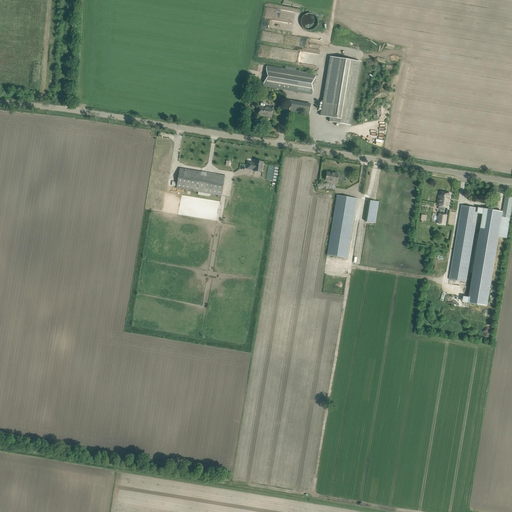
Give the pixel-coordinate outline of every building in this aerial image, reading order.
[(304,29),(307,30),(309,31),(311,30),(312,30),(314,29),(315,28),(317,26),(317,24),(318,22),(318,20),(317,18),(316,17),(315,15),(312,14),(310,13),(308,13),(305,14),(304,15),(303,16),(302,17),(301,19),(300,22),(301,24),(301,26),(303,28),(304,29)] [(321,115),(330,117),(329,121),(350,124),(360,61),(331,56),(321,115)] [(293,65),(289,64),(289,67),(286,66),(286,69),(266,66),(263,87),(312,95),(316,73),(313,72),(313,73),(299,71),(299,70),(296,69),(297,68),(293,67),(293,65)] [(291,100),(289,111),(297,112),(299,102),(291,100)] [(258,115),(271,117),(273,108),(265,106),(265,104),(264,103),(262,103),(261,103),(260,105),(258,115)] [(247,165),(247,169),(253,170),(253,171),(258,172),(261,172),(261,171),(263,162),(255,161),(254,163),(248,162),(247,165)] [(221,196),(225,176),(180,168),(176,188),(221,196)] [(338,174),(327,172),(325,181),(337,183),(338,174)] [(439,196),(437,206),(444,207),(443,211),(443,214),(440,214),(438,223),(445,225),(447,215),(448,208),(451,193),(441,192),(440,196),(439,196)] [(327,255),(347,258),(357,198),(336,195),(327,255)] [(461,210),(449,279),(461,281),(465,282),(466,282),(467,278),(468,272),(478,214),(478,213),(483,213),(483,214),(480,233),(473,273),(472,278),(469,297),(465,296),(464,296),(463,302),(487,306),(499,237),(507,238),(510,219),(511,207),(511,197),(505,196),(505,199),(503,212),(486,209),(485,210),(478,208),(479,208),(462,205),(461,210)] [(379,202),(368,200),(365,221),(375,223),(379,202)]
